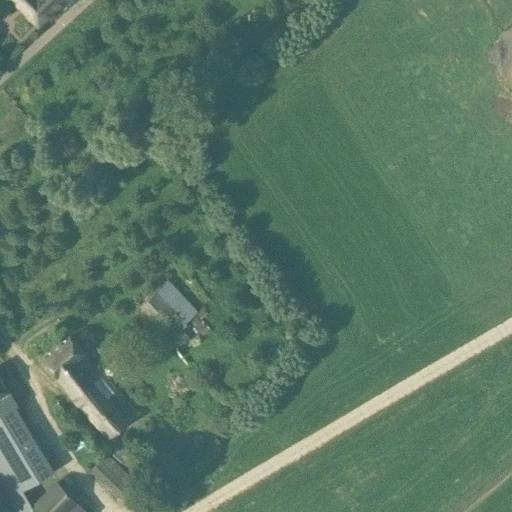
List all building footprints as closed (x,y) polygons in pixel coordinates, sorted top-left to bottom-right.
[(16,0),(36,20),(55,0),(67,0),(70,2),(72,0),(16,0)] [(167,279),(136,309),(135,320),(140,327),(147,330),(157,329),(163,324),(173,336),(186,325),(184,323),(198,311),(167,279)] [(55,374),(63,384),(109,436),(136,412),(94,363),(93,364),(84,354),(69,337),(43,359),(55,374)] [(0,482),(17,511),(31,511),(34,511),(35,511),(61,511),(75,499),(57,479),(31,504),(21,488),(53,469),(7,391),(0,380),(0,482)] [(109,450),(131,471),(145,457),(131,443),(125,450),(116,442),(109,450)] [(138,483),(106,452),(91,468),(123,499),(138,483)]
